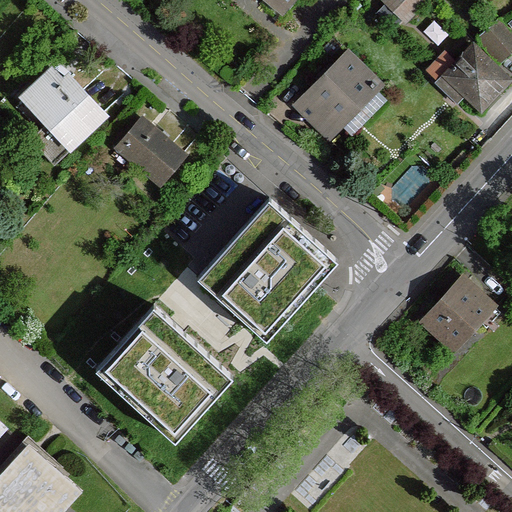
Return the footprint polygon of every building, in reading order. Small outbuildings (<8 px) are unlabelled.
[(387,0),(407,19),(424,0),(387,0)] [(511,30),(503,19),(481,37),(499,60),(511,49),(511,30)] [(434,66),(444,76),(439,82),(459,99),(466,91),(482,108),(509,79),(475,45),(462,58),(451,48),(434,66)] [(349,54),(310,92),(338,120),(341,117),(374,85),(377,82),(349,54)] [(61,88),(51,76),(25,99),(49,125),(31,141),(54,166),(74,148),(71,145),(101,118),(94,110),(68,82),(61,88)] [(387,98),(374,85),(341,117),(354,130),(387,98)] [(338,120),(310,92),(300,103),(327,131),(338,120)] [(174,148),(142,121),(119,148),(159,183),(183,156),(174,148)] [(326,250),(260,191),(180,281),(246,339),(326,250)] [(466,283),(455,296),(441,311),(437,308),(425,322),(456,350),(480,323),(494,307),(466,283)] [(451,293),(437,308),(441,311),(455,296),(451,293)] [(218,375),(136,302),(78,368),(160,441),(218,375)] [(494,307),(480,323),(488,330),(502,315),(494,307)] [(0,476),(0,511),(66,511),(83,494),(29,445),(0,476)]
